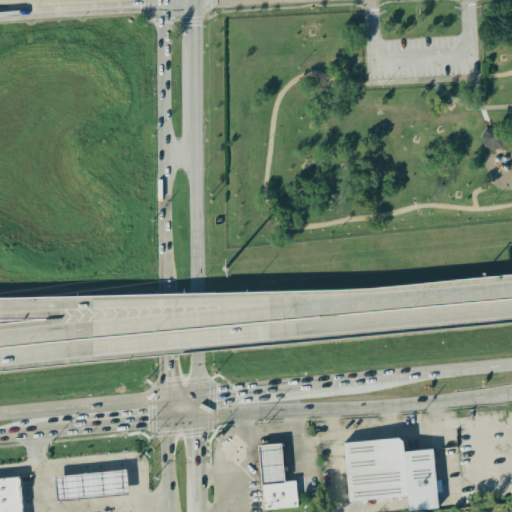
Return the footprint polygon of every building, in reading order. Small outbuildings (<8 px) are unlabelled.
[(492,149),(501,145),(505,137),(502,129),(494,125),(485,128),(482,136),(484,144),(492,149)] [(343,443),(347,502),(405,497),(407,511),(437,508),(432,449),(402,451),(401,438),(343,443)] [(257,445),(262,510),(297,507),(295,480),(283,481),(280,443),(257,445)] [(54,475),(56,500),(128,495),(126,471),(54,475)] [(0,511),(21,511),(21,477),(0,477),(0,511)]
